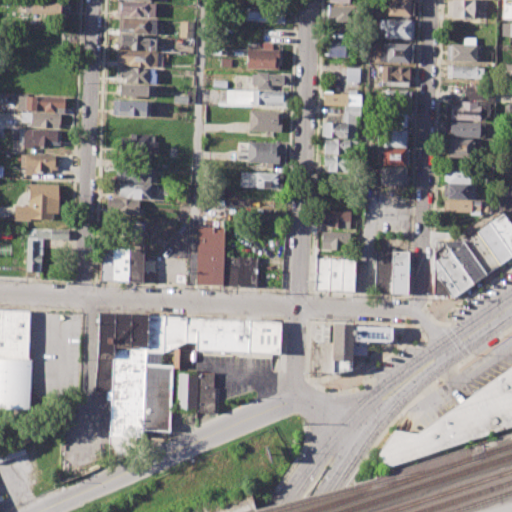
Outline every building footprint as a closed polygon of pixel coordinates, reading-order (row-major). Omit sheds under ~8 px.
[(27,0),(64,1),(63,17),(26,15),(27,0)] [(384,0),(413,0),(413,16),(388,15),(388,10),(384,9),(384,0)] [(447,0),(476,0),(475,16),(447,15),(447,0)] [(500,0),(511,0),(511,18),(500,18),(500,0)] [(117,1),(154,3),(154,16),(116,14),(117,1)] [(245,4),(283,6),(282,22),(244,20),(245,4)] [(327,6),(359,7),(359,23),(334,23),(334,17),(327,17),(327,6)] [(118,17),(156,19),(155,33),(117,31),(118,17)] [(379,19),(413,20),(412,39),(383,37),(383,28),(378,28),(379,19)] [(180,21),(193,22),(192,36),(179,35),(180,21)] [(117,34),(142,35),(142,39),(156,39),(155,50),(116,48),(117,34)] [(447,43),(462,44),(462,37),(476,37),(476,60),(446,60),(447,43)] [(326,40),(344,40),(344,47),(351,47),(351,57),(325,57),(326,40)] [(381,43),(412,44),(411,62),(380,61),(381,43)] [(245,49),(278,50),(277,69),(245,68),(245,49)] [(116,51),(157,53),(156,66),(116,64),(116,51)] [(447,65),(475,65),(475,78),(447,77),(447,65)] [(116,67),(154,69),(153,82),(116,80),(116,67)] [(380,67),(408,67),(408,86),(380,86),(380,67)] [(345,68),(360,69),(359,81),(344,81),(345,68)] [(256,72),(286,73),(286,85),(271,84),(271,88),(255,88),(255,85),(250,84),(250,75),(255,75),(256,72)] [(211,79),(226,80),(226,87),(211,87),(211,79)] [(117,84),(155,86),(155,97),(116,95),(117,84)] [(323,92),(347,93),(348,89),(356,89),(356,93),(360,93),(360,105),(322,103),(323,92)] [(226,90),(285,92),(285,105),(226,103),(226,90)] [(382,90),(410,90),(410,107),(382,107),(382,90)] [(25,95),(64,96),(64,107),(54,107),(54,110),(24,109),(25,95)] [(172,95),(187,96),(187,103),(172,102),(172,95)] [(112,100),(148,101),(147,116),(111,114),(112,100)] [(445,104),(458,104),(458,100),(491,101),(491,115),(484,115),(484,120),(444,119),(445,104)] [(511,104),(503,104),(503,119),(511,119),(511,104)] [(321,122),(342,123),(343,108),(359,108),(359,117),(355,116),(354,138),(321,136),(321,122)] [(248,110),(282,111),(281,131),(248,129),(248,110)] [(381,110),(408,110),(408,127),(381,126),(381,110)] [(21,111),(59,113),(58,127),(26,125),(27,121),(21,120),(21,111)] [(444,122),(483,123),(483,137),(443,135),(444,122)] [(377,128),(409,129),(408,147),(376,146),(377,128)] [(12,129),(59,131),(59,146),(18,144),(18,139),(11,139),(12,129)] [(129,133),(155,134),(154,141),(158,141),(158,154),(119,153),(120,137),(129,137),(129,133)] [(447,139),(473,140),(472,158),(447,157),(447,139)] [(324,140),(356,140),(355,153),(323,153),(324,140)] [(247,142),(279,143),(278,163),(246,162),(247,142)] [(379,149),(405,149),(404,166),(379,165),(379,149)] [(24,154),(56,155),(56,169),(24,167),(24,154)] [(323,156),(354,156),(354,172),(326,171),(327,165),(323,165),(323,156)] [(114,166),(151,167),(150,181),(114,180),(114,166)] [(445,166),(475,167),(474,181),(445,180),(445,166)] [(378,168),(405,169),(405,185),(378,184),(378,168)] [(239,172),(279,173),(278,189),(239,187),(239,172)] [(28,183),(57,184),(56,211),(51,211),(51,218),(29,218),(29,221),(12,220),(13,204),(27,204),(28,183)] [(112,183),(149,185),(149,198),(112,196),(112,183)] [(443,183),(475,184),(474,199),(442,197),(443,183)] [(105,199),(140,200),(139,215),(105,214),(105,199)] [(443,200),(470,201),(470,205),(480,206),(480,215),(468,215),(468,212),(442,211),(443,200)] [(320,209),(349,210),(349,221),(342,221),(341,227),(330,227),(331,220),(320,220),(320,209)] [(505,214),(511,223),(511,250),(492,223),(505,214)] [(511,250),(511,257),(501,265),(478,233),(492,223),(511,250)] [(196,226),(194,284),(221,285),(222,255),(224,227),(196,226)] [(25,269),(27,227),(68,229),(67,239),(41,238),(40,270),(25,269)] [(319,232),(349,233),(349,243),(339,243),(339,249),(319,248),(319,232)] [(501,265),(488,274),(464,242),(478,233),(501,265)] [(488,274),(475,283),(451,250),(444,241),(464,242),(488,274)] [(99,280),(100,246),(127,248),(126,281),(99,280)] [(127,248),(144,248),(143,282),(126,281),(127,248)] [(375,250),(407,251),(406,294),(373,293),(375,250)] [(475,283),(456,297),(449,297),(452,295),(435,273),(435,261),(451,250),(475,283)] [(221,285),(256,287),(257,256),(222,255),(221,285)] [(315,257),(313,290),(352,291),(354,258),(315,257)] [(452,295),(434,295),(435,273),(452,295)] [(0,308),(0,357),(27,359),(29,310),(0,308)] [(146,315),(98,312),(94,391),(110,392),(109,435),(141,436),(141,430),(168,431),(171,365),(161,365),(162,352),(145,352),(146,315)] [(163,315),(146,315),(145,352),(162,352),(162,349),(163,315)] [(185,317),(163,315),(162,349),(169,349),(184,341),(185,317)] [(185,317),(249,320),(247,352),(194,350),(195,342),(184,341),(185,317)] [(249,320),(247,352),(278,353),(280,321),(249,320)] [(329,325),(314,324),(313,341),(328,342),(329,325)] [(394,326),(394,339),(391,343),(368,343),(368,356),(354,356),(354,370),(333,374),(332,325),(394,326)] [(0,357),(0,412),(28,414),(30,359),(27,359),(0,357)] [(511,365),(511,426),(386,468),(377,454),(393,430),(418,434),(511,365)] [(213,372),(212,412),(175,411),(176,371),(213,372)]
